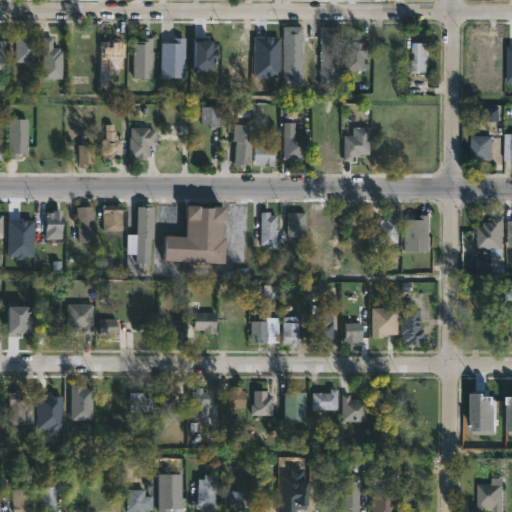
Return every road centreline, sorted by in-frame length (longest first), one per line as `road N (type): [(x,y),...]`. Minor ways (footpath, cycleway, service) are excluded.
road 1 (residential): [(447,511),(453,0)]
road 2 (residential): [(511,12),(0,10)]
road 3 (residential): [(511,365),(0,364)]
road 4 (residential): [(511,186),(0,186)]
